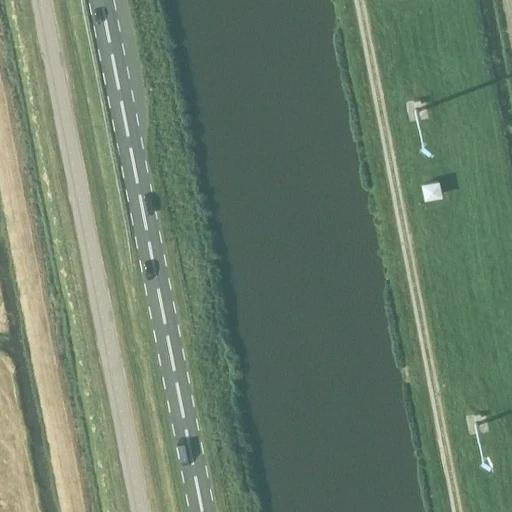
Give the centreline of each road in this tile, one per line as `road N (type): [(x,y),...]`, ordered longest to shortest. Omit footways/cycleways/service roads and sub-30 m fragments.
road 1 (primary): [(201,511),(98,0)]
road 2 (unclassified): [(139,511),(39,0)]
